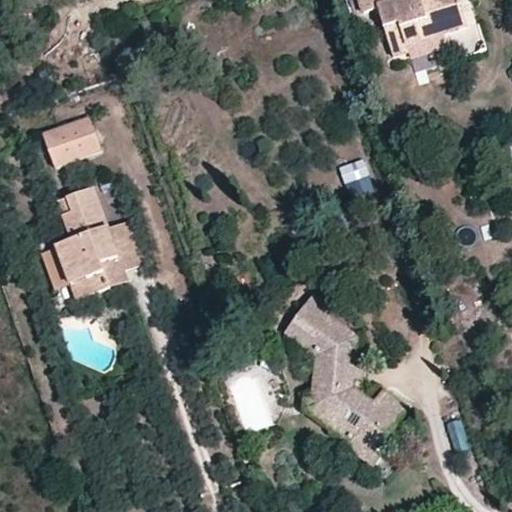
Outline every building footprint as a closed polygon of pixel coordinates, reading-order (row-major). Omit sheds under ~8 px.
[(379,7),(396,58),(409,54),(411,60),(448,48),(445,38),(467,29),(457,0),(400,0),(393,2),(392,0),(358,0),(362,13),(379,7)] [(43,136),(56,170),(102,153),(89,118),(43,136)] [(345,188),(372,179),(365,160),(339,170),(345,188)] [(77,301),(129,284),(125,272),(149,264),(133,221),(110,229),(95,189),(59,203),(73,243),(57,249),(77,301)] [(305,396),(303,413),(348,445),(353,439),(375,454),(407,408),(383,390),(374,403),(355,389),(355,382),(362,383),(363,365),(357,364),(358,339),(323,313),(323,304),(314,298),(285,336),(315,358),(311,395),(305,396)] [(182,331),(185,340),(200,336),(199,335),(197,327),(182,331)]
